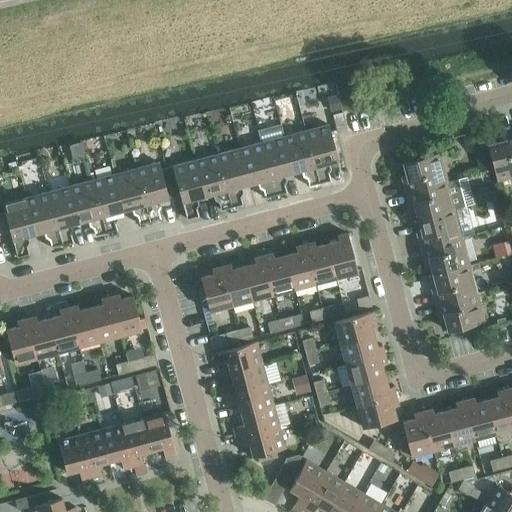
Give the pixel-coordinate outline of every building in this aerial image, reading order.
[(333,114),(337,130),(347,128),(343,112),(333,114)] [(258,130),(261,142),(262,142),(276,195),(287,192),(282,175),(293,172),(284,136),(281,124),(258,130)] [(328,124),(306,130),(320,183),(331,180),(326,163),(338,160),(328,124)] [(306,130),(284,136),(293,172),(305,169),(309,186),(320,183),(306,130)] [(511,176),(511,133),(503,136),(504,141),(488,145),(495,168),(498,181),(511,176)] [(262,142),(261,142),(240,148),(249,184),(261,181),(265,198),(276,195),(262,142)] [(240,148),(218,154),(232,207),(242,204),(238,187),(249,184),(240,148)] [(403,179),(406,192),(447,181),(439,153),(403,162),(408,178),(403,179)] [(218,154),(196,160),(205,196),(216,193),(221,210),(232,207),(218,154)] [(205,196),(196,160),(173,166),(187,219),(198,216),(194,199),(205,196)] [(159,162),(136,168),(150,221),(161,218),(156,201),(168,198),(159,162)] [(136,168),(114,174),(123,210),(135,207),(139,224),(150,221),(136,168)] [(114,174),(92,180),(106,233),(117,230),(112,213),(123,210),(114,174)] [(92,180),(70,186),(79,222),(91,219),(95,236),(106,233),(92,180)] [(418,219),(454,209),(460,208),(463,205),(457,180),(453,180),(447,181),(406,192),(410,205),(414,204),(418,219)] [(70,186),(48,192),(62,245),(73,242),(68,225),(79,222),(70,186)] [(48,192),(26,198),(35,233),(47,230),(51,247),(62,245),(48,192)] [(35,233),(26,198),(3,204),(17,256),(29,253),(24,236),(35,233)] [(418,235),(421,248),(462,237),(454,209),(418,219),(422,234),(418,235)] [(339,241),(327,244),(336,277),(358,272),(347,233),(337,235),(339,241)] [(429,259),(433,274),(469,265),(462,237),(421,248),(425,261),(429,259)] [(314,242),(305,244),(315,283),(336,277),(327,244),(316,247),(314,242)] [(297,252),(285,255),(294,288),(315,283),(305,244),(296,246),(297,252)] [(273,253),(263,255),(273,294),(294,288),(285,255),(274,258),(273,253)] [(255,263),(244,266),(253,299),(273,294),(263,255),(254,258),(255,263)] [(231,264),(221,266),(232,305),(253,299),(244,266),(232,269),(231,264)] [(433,291),(436,304),(477,293),(469,265),(433,274),(437,289),(433,291)] [(232,305),(221,266),(212,269),(213,274),(201,277),(210,311),(232,305)] [(477,293),(436,304),(439,316),(444,315),(448,331),(484,321),(477,293)] [(119,294),(110,296),(121,335),(142,329),(133,296),(121,299),(119,294)] [(357,298),(359,309),(372,305),(369,295),(357,298)] [(102,304),(91,307),(100,340),(121,335),(110,296),(101,299),(102,304)] [(334,304),(322,308),(325,318),(337,315),(334,304)] [(78,305),(69,307),(79,346),(100,340),(91,307),(79,310),(78,305)] [(61,315),(49,318),(58,352),(79,346),(69,307),(59,310),(61,315)] [(325,318),(322,308),(309,311),(312,321),(325,318)] [(334,321),(340,343),(374,334),(371,322),(376,321),(373,311),(334,321)] [(36,316),(27,318),(37,357),(58,352),(49,318),(37,321),(36,316)] [(292,316),(280,319),(283,329),(295,326),(292,316)] [(37,357),(27,318),(17,321),(19,326),(6,329),(15,363),(37,357)] [(283,329),(280,319),(268,322),(270,332),(283,329)] [(250,327),(238,330),(241,340),(253,337),(250,327)] [(241,340),(238,330),(226,333),(229,344),(241,340)] [(340,343),(346,364),(385,353),(382,344),(377,345),(374,334),(340,343)] [(302,340),(305,352),(316,349),(313,337),(302,340)] [(227,361),(230,372),(262,363),(257,341),(213,353),(216,364),(227,361)] [(316,349),(305,352),(309,364),(319,361),(316,349)] [(155,353),(127,360),(130,371),(157,364),(155,353)] [(346,364),(351,384),(385,375),(382,364),(387,362),(385,353),(346,364)] [(130,371),(127,360),(115,364),(118,374),(130,371)] [(222,386),(225,396),(268,384),(262,363),(230,372),(233,383),(222,386)] [(98,368),(86,372),(88,382),(101,379),(98,368)] [(155,370),(135,375),(139,391),(159,385),(155,370)] [(88,382),(86,372),(74,375),(77,385),(88,382)] [(297,392),(312,388),(308,372),(293,376),(297,392)] [(351,384),(357,405),(396,395),(393,386),(388,387),(385,375),(351,384)] [(57,379),(44,383),(47,393),(59,390),(57,379)] [(313,381),(317,394),(327,391),(324,379),(313,381)] [(111,382),(114,393),(120,392),(118,380),(111,382)] [(47,393),(44,383),(32,386),(35,397),(47,393)] [(238,403),(241,414),(274,405),(268,384),(225,396),(227,406),(238,403)] [(498,396),(487,399),(496,433),(511,428),(511,409),(506,389),(497,391),(498,396)] [(327,391),(317,394),(320,406),(330,403),(327,391)] [(396,395),(357,405),(363,427),(396,418),(393,406),(398,404),(396,395)] [(313,407),(310,397),(303,399),(305,409),(313,407)] [(474,397),(465,400),(475,438),(496,433),(487,399),(475,402),(474,397)] [(457,407),(445,410),(454,444),(475,438),(465,400),(455,402),(457,407)] [(233,429),(236,437),(279,426),(274,405),(241,414),(245,426),(233,429)] [(423,411),(433,449),(436,458),(456,452),(454,444),(445,410),(434,414),(432,408),(423,411)] [(408,456),(433,449),(423,411),(414,413),(415,418),(403,422),(407,436),(403,437),(400,441),(399,445),(401,451),(404,454),(408,456)] [(164,412),(143,418),(151,450),(162,447),(165,458),(176,455),(164,412)] [(143,418),(122,423),(133,467),(143,464),(140,453),(151,450),(143,418)] [(122,423),(101,429),(110,461),(121,458),(124,469),(133,467),(122,423)] [(279,426),(236,437),(238,447),(250,444),(253,456),(259,454),(264,458),(268,457),(270,451),(285,447),(279,426)] [(101,429),(80,434),(92,478),(102,475),(99,464),(110,461),(101,429)] [(92,478),(80,434),(58,440),(67,472),(79,469),(82,480),(92,478)] [(368,449),(379,455),(385,446),(374,440),(368,449)] [(385,446),(379,455),(390,462),(396,452),(385,446)] [(511,454),(502,457),(505,467),(511,465),(511,454)] [(505,467),(502,457),(490,460),(493,471),(505,467)] [(294,505),(303,510),(326,471),(306,460),(289,489),(300,495),(294,505)] [(274,480),(285,486),(296,467),(285,461),(274,480)] [(415,476),(432,486),(440,472),(422,462),(415,476)] [(461,468),(464,479),(476,475),(473,465),(461,468)] [(451,482),(464,479),(461,468),(448,471),(451,482)] [(313,511),(318,505),(328,511),(344,482),(326,471),(303,510),(306,511),(313,511)] [(462,481),(458,488),(470,495),(476,486),(464,481),(462,481)] [(351,511),(363,493),(344,482),(328,511),(329,511),(351,511)] [(497,484),(485,504),(499,511),(511,511),(511,491),(510,492),(497,484)] [(445,491),(439,502),(448,508),(455,496),(445,491)] [(30,506),(31,511),(77,511),(76,506),(65,509),(62,497),(44,502),(42,492),(14,500),(17,510),(30,506)] [(376,511),(382,503),(363,493),(351,511),(376,511)] [(396,511),(382,503),(376,511),(396,511)]
